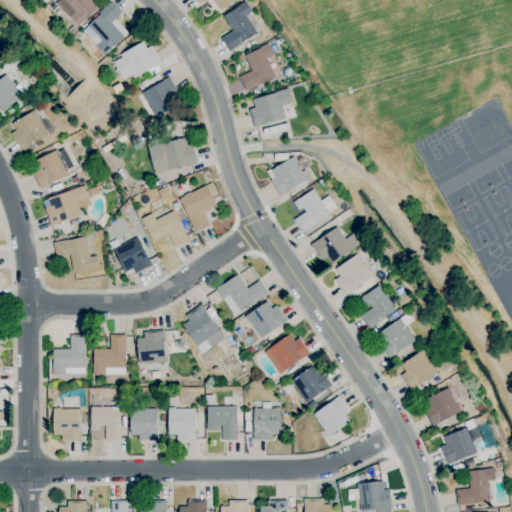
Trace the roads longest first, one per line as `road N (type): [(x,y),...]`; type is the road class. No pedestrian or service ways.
road 1 (tertiary): [(154,0),(186,37),(209,84),(227,156),(259,226),(397,431),(425,511)]
road 2 (residential): [(397,431),(327,472),(0,474)]
road 3 (residential): [(0,152),(34,298),(32,511)]
road 4 (residential): [(259,226),(154,304),(34,298)]
